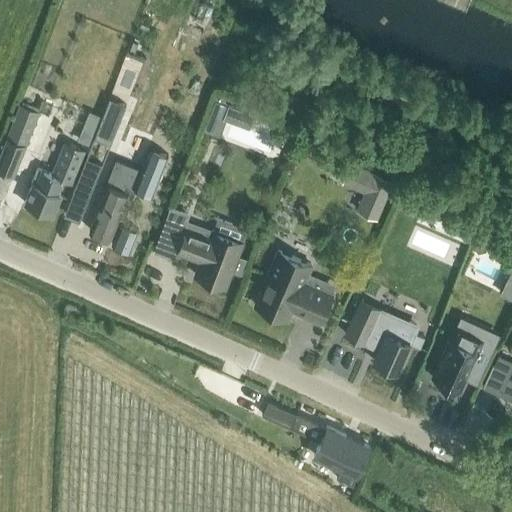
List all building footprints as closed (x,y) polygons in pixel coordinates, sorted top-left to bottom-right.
[(95,120),(105,94),(94,90),(84,116),(95,120)] [(217,93),(204,129),(220,135),(234,99),(217,93)] [(39,111),(22,104),(0,161),(0,167),(15,174),(39,111)] [(104,117),(94,142),(102,144),(103,140),(129,150),(137,130),(104,117)] [(34,180),(24,202),(52,213),(62,190),(58,189),(64,174),(71,177),(83,148),(66,141),(54,170),(37,164),(31,179),(34,180)] [(107,183),(89,228),(110,236),(112,233),(115,234),(112,243),(130,250),(139,228),(123,222),(136,189),(152,195),(168,154),(150,146),(142,168),(116,157),(105,183),(107,183)] [(351,161),(342,182),(364,191),(356,209),(377,218),(394,179),(351,161)] [(226,285),(248,226),(218,215),(210,235),(187,227),(178,251),(193,257),(194,254),(202,257),(195,274),(226,285)] [(482,221),(471,245),(486,251),(496,228),(482,221)] [(320,320),(332,293),(309,282),(308,283),(304,281),(312,263),(278,249),(255,303),(264,307),(265,312),(274,316),(278,313),(288,317),(293,306),(302,310),(301,312),(320,320)] [(374,360),(398,370),(411,342),(387,331),(386,332),(372,325),(380,306),(361,298),(346,333),(364,341),(365,340),(380,347),(374,360)] [(451,336),(432,376),(460,389),(467,374),(479,380),(500,333),(461,314),(451,336)] [(493,364),(483,385),(511,398),(511,378),(510,378),(511,372),(511,359),(498,353),(493,364)] [(269,398),(262,413),(291,427),(298,412),(269,398)] [(307,442),(315,427),(302,421),(295,435),(307,442)] [(327,425),(313,454),(341,467),(337,476),(352,483),(370,445),(327,425)]
